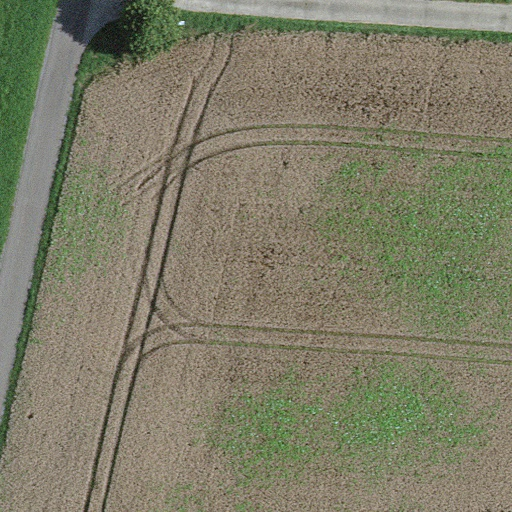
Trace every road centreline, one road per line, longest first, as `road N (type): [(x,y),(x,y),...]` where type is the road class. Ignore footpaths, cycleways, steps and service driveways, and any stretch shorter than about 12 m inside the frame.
road 1 (track): [(138,0),(511,24)]
road 2 (unclassified): [(0,337),(78,0)]
